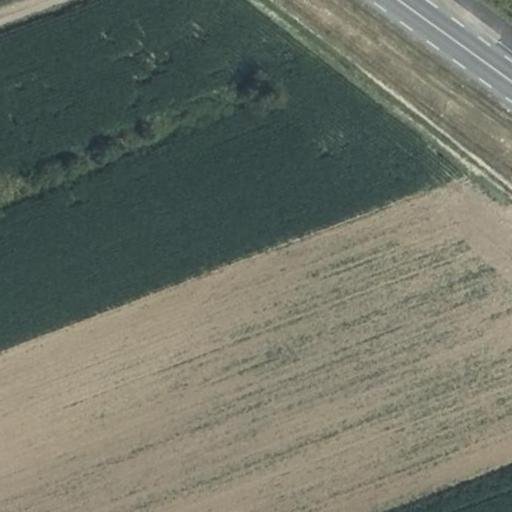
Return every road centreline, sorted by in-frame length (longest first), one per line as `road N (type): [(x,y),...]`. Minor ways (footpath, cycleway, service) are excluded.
road 1 (track): [(511,186),(266,0)]
road 2 (secondary): [(403,0),(511,78)]
